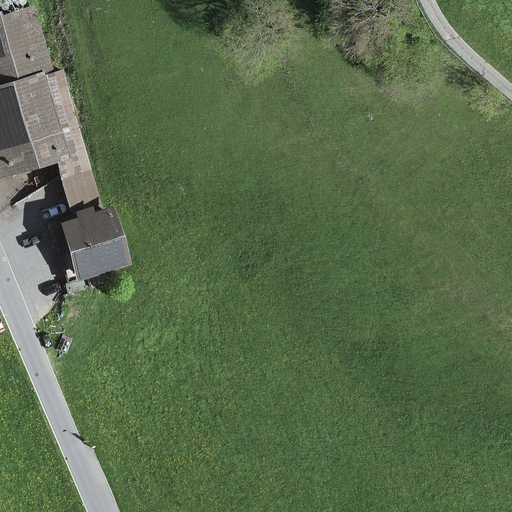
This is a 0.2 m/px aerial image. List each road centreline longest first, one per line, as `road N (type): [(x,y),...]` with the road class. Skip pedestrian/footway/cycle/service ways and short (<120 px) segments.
road 1 (unclassified): [(99,511),(0,272)]
road 2 (track): [(427,0),(454,41),(511,92)]
